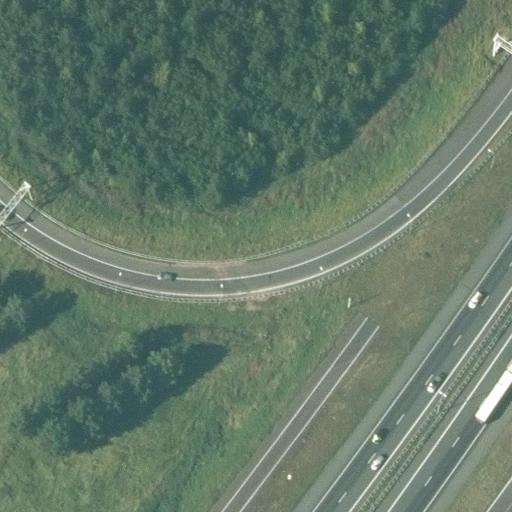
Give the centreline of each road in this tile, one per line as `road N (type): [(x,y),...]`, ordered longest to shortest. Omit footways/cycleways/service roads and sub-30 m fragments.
road 1 (motorway): [(511,105),(466,162),(413,208),(312,272),(248,285),(143,284),(77,263),(0,214)]
road 2 (motorway): [(511,260),(334,511)]
road 3 (motorway): [(409,511),(511,363)]
